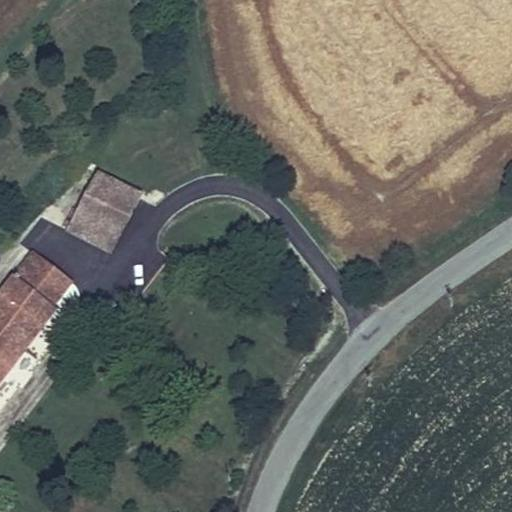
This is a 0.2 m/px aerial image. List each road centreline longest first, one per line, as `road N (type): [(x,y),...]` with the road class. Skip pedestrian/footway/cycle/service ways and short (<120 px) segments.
road 1 (tertiary): [(264,511),(314,412),(363,353),(433,284),(511,233)]
road 2 (unknown): [(363,353),(315,250),(271,203),(240,190),(212,185),(181,194),(136,229),(110,268)]
